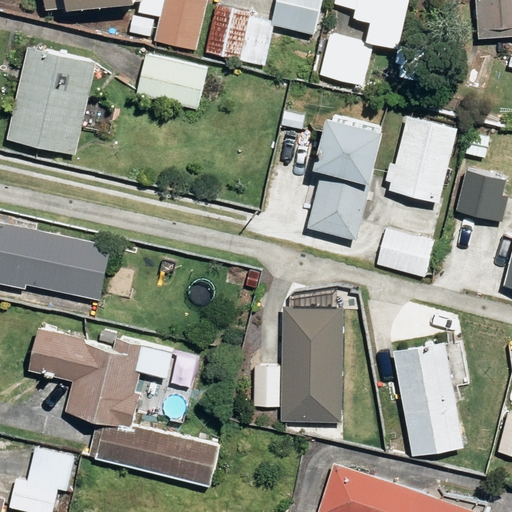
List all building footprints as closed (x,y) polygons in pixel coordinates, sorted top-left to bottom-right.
[(151,38),(193,47),(203,0),(37,0),(38,6),(64,3),(65,9),(138,2),(136,9),(156,14),(151,38)] [(202,49),(266,62),(274,25),(311,32),(317,0),(272,0),(270,13),(212,1),(202,49)] [(348,14),(398,24),(402,0),(331,0),(331,1),(350,4),(348,14)] [(511,0),(468,0),(469,35),(511,33),(511,0)] [(316,71),(360,82),(370,43),(326,32),(316,71)] [(1,137),(72,151),(91,59),(20,44),(1,137)] [(133,93),(194,107),(203,66),(142,52),(133,93)] [(405,117),(413,119),(416,106),(408,104),(405,117)] [(326,162),(312,221),(360,232),(388,119),(338,107),(337,110),(327,108),(314,159),(326,162)] [(494,136),(470,130),(464,154),(489,160),(494,136)] [(375,253),(435,268),(444,232),(384,217),(375,253)] [(22,282),(95,297),(106,242),(0,220),(0,281),(21,286),(22,282)] [(511,290),(511,247),(502,288),(511,290)] [(159,272),(173,273),(174,258),(160,257),(159,272)] [(342,420),(345,308),(284,307),(283,364),(256,363),(255,407),(281,407),(280,419),(342,420)] [(85,453),(205,483),(215,444),(126,422),(133,390),(130,389),(136,369),(160,375),(167,348),(111,334),(109,342),(31,323),(20,366),(68,379),(61,410),(94,418),(85,453)] [(389,348),(408,452),(459,444),(440,338),(389,348)] [(198,354),(175,349),(170,374),(193,379),(198,354)] [(496,451),(511,454),(511,412),(506,411),(496,451)] [(5,505),(36,511),(47,511),(54,484),(63,487),(71,453),(31,445),(24,478),(12,475),(5,505)] [(311,511),(480,511),(481,510),(329,459),(311,511)]
